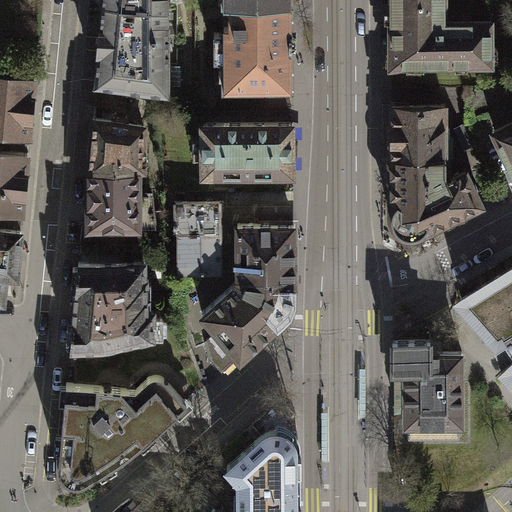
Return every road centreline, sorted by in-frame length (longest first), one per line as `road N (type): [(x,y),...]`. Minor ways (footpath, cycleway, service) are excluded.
road 1 (residential): [(65,0),(26,330)]
road 2 (residential): [(314,322),(102,511)]
road 3 (primary): [(343,279),(341,0)]
road 4 (primary): [(370,511),(373,321),(343,279)]
road 5 (primary): [(314,322),(316,511)]
road 6 (residential): [(26,330),(13,511)]
road 7 (residential): [(511,227),(416,279),(343,279)]
